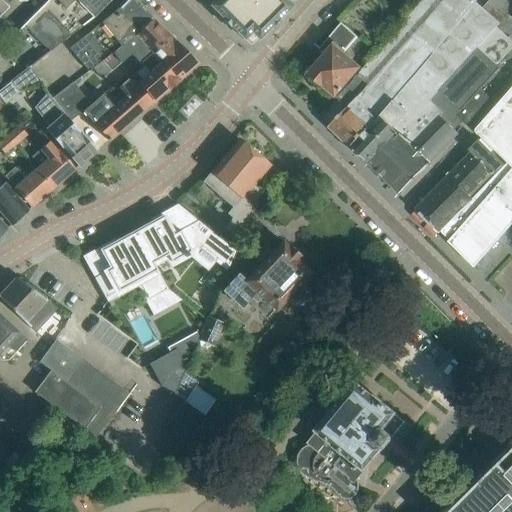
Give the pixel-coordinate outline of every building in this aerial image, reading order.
[(51,51),(99,11),(108,2),(109,0),(47,0),(24,24),(51,51)] [(136,34),(152,18),(150,17),(145,13),(145,12),(141,8),(140,9),(136,5),(136,4),(132,0),(126,0),(119,7),(70,47),(89,71),(103,60),(136,34)] [(257,37),(294,0),(200,0),(240,40),(245,35),(250,40),(255,35),(257,37)] [(335,103),(321,117),(322,118),(329,125),(331,127),(340,135),(341,136),(349,145),(350,146),(370,127),(381,115),(424,65),(476,2),(478,0),(421,0),(385,44),(335,103)] [(511,0),(489,0),(483,8),(482,8),(500,24),(508,15),(511,9),(511,0)] [(370,127),(350,146),(352,147),(352,148),(354,150),(366,161),(366,162),(426,104),(430,100),(438,91),(478,47),(479,48),(497,28),(500,24),(482,8),(483,8),(476,2),(424,65),(381,115),(370,127)] [(500,24),(497,28),(511,41),(511,39),(511,17),(508,15),(500,24)] [(140,63),(168,39),(171,37),(152,18),(136,34),(103,60),(111,70),(132,54),(140,63)] [(325,54),(309,73),(324,85),(323,89),(330,95),(334,94),(336,96),(361,67),(344,52),(358,36),(342,22),(319,49),(325,54)] [(478,47),(438,91),(460,112),(501,68),(498,65),(511,49),(511,41),(497,28),(479,48),(478,47)] [(150,103),(192,66),(193,59),(190,56),(190,57),(177,44),(178,44),(171,37),(168,39),(140,63),(143,67),(129,79),(150,103)] [(41,82),(29,66),(10,80),(18,91),(41,82)] [(108,140),(150,103),(129,79),(119,87),(126,96),(114,106),(103,93),(83,111),(95,125),(108,140)] [(75,104),(85,97),(74,83),(53,99),(64,113),(70,120),(81,113),(75,104)] [(96,150),(70,120),(64,113),(53,99),(47,92),(34,107),(49,126),(46,129),(78,166),(96,150)] [(426,104),(366,162),(367,163),(368,162),(399,192),(400,194),(402,192),(430,163),(429,162),(458,133),(454,129),(461,123),(461,120),(446,105),(441,111),(430,100),(426,104)] [(481,206),(471,217),(498,241),(511,224),(511,107),(506,102),(482,129),(478,134),(482,137),(508,162),(505,165),(472,198),(481,206)] [(28,136),(20,126),(0,140),(0,146),(6,154),(28,136)] [(55,186),(74,169),(61,154),(48,139),(29,155),(37,164),(36,165),(44,174),(41,177),(52,189),(55,186)] [(202,181),(233,206),(228,213),(237,221),(229,231),(239,240),(261,193),(264,190),(258,185),(258,186),(254,183),(269,165),(238,139),(227,152),(227,151),(202,181)] [(416,208),(415,209),(439,232),(441,231),(472,198),(505,165),(479,139),(443,175),(446,178),(417,208),(416,208)] [(44,174),(36,165),(24,175),(17,166),(5,176),(32,206),(52,189),(41,177),(44,174)] [(0,212),(11,225),(29,209),(15,194),(5,182),(0,186),(0,212)] [(472,198),(441,231),(450,240),(448,241),(475,267),(498,241),(471,217),(481,206),(472,198)] [(135,229),(135,230),(152,262),(153,262),(155,261),(167,254),(171,261),(172,261),(184,254),(185,256),(189,254),(188,252),(202,244),(205,247),(228,267),(235,251),(198,220),(182,228),(173,234),(165,219),(163,216),(157,219),(151,222),(136,231),(135,229)] [(112,268),(94,277),(105,298),(138,279),(149,299),(167,289),(168,289),(153,262),(152,262),(135,230),(134,230),(135,231),(102,249),(112,268)] [(304,280),(310,272),(295,258),(298,255),(290,247),(289,248),(282,241),(269,255),(264,250),(267,247),(266,246),(256,257),(262,262),(245,280),(238,274),(223,290),(241,307),(252,296),(256,301),(261,295),(275,309),(284,301),(286,299),(292,304),(302,305),(309,297),(309,288),(302,282),(304,280)] [(25,320),(45,299),(17,277),(0,294),(0,298),(31,328),(32,327),(25,320)] [(27,340),(6,321),(0,314),(0,358),(1,360),(8,359),(27,340)] [(213,344),(222,323),(208,316),(198,338),(213,344)] [(62,378),(79,357),(55,339),(39,361),(50,369),(62,378)] [(170,352),(149,363),(158,381),(161,386),(174,392),(182,375),(170,352)] [(75,388),(91,365),(79,357),(62,378),(75,388)] [(87,397),(103,374),(91,365),(75,388),(87,397)] [(111,415),(99,406),(87,397),(75,388),(62,378),(50,369),(34,391),(95,436),(111,415)] [(99,406),(115,383),(103,374),(87,397),(99,406)] [(365,469),(384,447),(384,448),(393,436),(383,428),(396,413),(375,396),(374,397),(357,382),(307,443),(310,445),(307,446),(304,447),(302,450),(300,452),(298,456),(298,457),(298,459),(298,462),(298,464),(299,467),(300,470),(302,472),(305,475),(309,478),(313,480),(318,481),(322,482),(325,483),(327,484),(330,485),(332,487),(334,489),(342,497),(343,498),(345,498),(346,499),(348,499),(350,499),(352,498),(353,497),(355,496),(356,495),(358,493),(359,490),(359,487),(359,484),(359,481),(358,478),(365,469)] [(111,415),(127,392),(115,383),(99,406),(111,415)] [(206,417),(184,400),(167,423),(190,439),(206,417)] [(511,511),(511,441),(440,511),(511,511)] [(0,442),(0,459),(5,463),(13,452),(0,442)]
